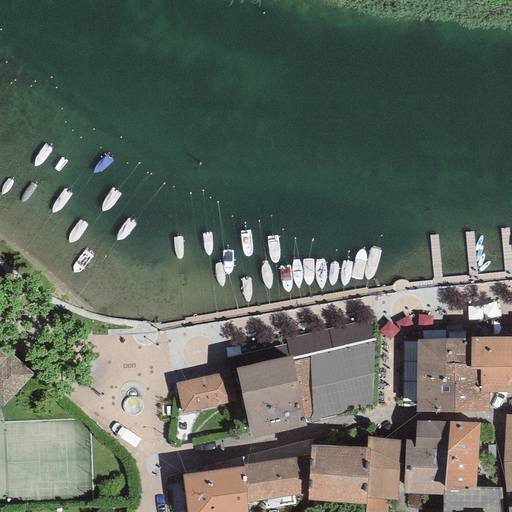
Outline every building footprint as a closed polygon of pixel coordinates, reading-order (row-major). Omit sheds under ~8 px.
[(507,339),(507,316),(473,321),(473,339),(507,339)] [(451,340),(465,339),(465,323),(452,325),(451,340)] [(419,396),(420,336),(407,336),(406,396),(419,396)] [(310,356),(313,415),(314,420),(319,419),(320,416),(376,403),(379,339),(310,354),(310,356)] [(482,405),(483,380),(511,379),(511,339),(422,341),(421,404),(482,405)] [(0,397),(2,399),(26,374),(4,353),(0,357),(0,397)] [(304,417),(313,415),(310,356),(291,361),(304,417)] [(251,429),(304,417),(291,361),(291,357),(238,369),(251,429)] [(185,406),(230,395),(225,374),(180,383),(185,406)] [(471,482),(476,422),(419,422),(418,443),(407,442),(406,485),(445,488),(444,511),(501,511),(500,485),(471,482)] [(395,493),(398,441),(369,437),(368,446),(314,443),(313,455),(188,474),(191,511),(234,511),(245,511),(244,496),(309,488),(395,493)] [(386,511),(388,493),(368,492),(366,511),(386,511)]
